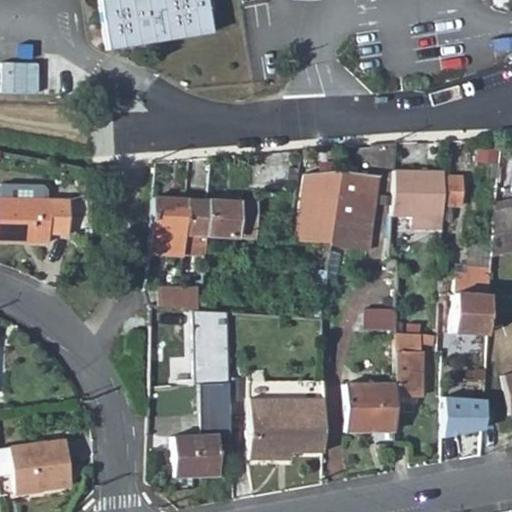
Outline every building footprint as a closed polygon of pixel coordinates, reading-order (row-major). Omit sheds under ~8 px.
[(104,0),(109,46),(213,36),(209,0),(104,0)] [(45,71),(0,69),(0,88),(44,91),(45,71)] [(303,168),(292,242),(328,244),(338,173),(303,168)] [(376,179),(338,173),(328,244),(328,245),(365,250),(376,179)] [(389,218),(438,219),(438,209),(438,179),(438,174),(392,174),(389,218)] [(456,178),(438,179),(438,209),(456,209),(456,178)] [(0,182),(0,193),(44,195),(44,184),(0,182)] [(186,199),(153,197),(146,249),(183,252),(185,237),(186,199)] [(183,252),(202,253),(203,238),(206,200),(186,199),(185,237),(183,252)] [(66,201),(0,200),(0,242),(47,244),(47,237),(65,237),(66,201)] [(255,203),(206,200),(203,238),(253,240),(255,203)] [(511,201),(492,205),(490,235),(511,230),(511,201)] [(511,252),(511,230),(490,235),(488,257),(511,252)] [(482,336),(483,328),(488,261),(480,261),(479,266),(462,265),(461,273),(453,273),(448,333),(482,336)] [(312,285),(322,286),(324,269),(315,268),(312,285)] [(154,290),(153,309),(166,310),(193,311),(194,292),(154,290)] [(239,297),(238,313),(271,316),(272,298),(239,297)] [(419,321),(392,322),(392,330),(392,335),(417,333),(418,333),(430,334),(429,307),(419,307),(419,321)] [(166,329),(166,310),(153,309),(146,309),(146,329),(166,329)] [(195,384),(226,382),(226,311),(193,311),(195,384)] [(417,351),(418,333),(417,333),(392,335),(393,351),(390,351),(391,386),(392,397),(418,396),(419,351),(417,351)] [(511,373),(500,376),(507,414),(511,413),(511,414),(511,373)] [(229,434),(226,382),(195,384),(198,436),(167,438),(169,477),(213,474),(212,435),(229,434)] [(341,432),(392,431),(392,419),(392,414),(392,397),(391,386),(341,385),(341,432)] [(440,394),(440,437),(490,428),(488,401),(440,394)] [(319,397),(251,399),(252,421),(244,429),(245,459),(272,458),(272,450),(287,450),(320,449),(319,397)] [(65,444),(0,450),(0,478),(12,477),(14,494),(70,487),(65,444)] [(287,450),(272,450),(272,458),(287,458),(287,450)]
